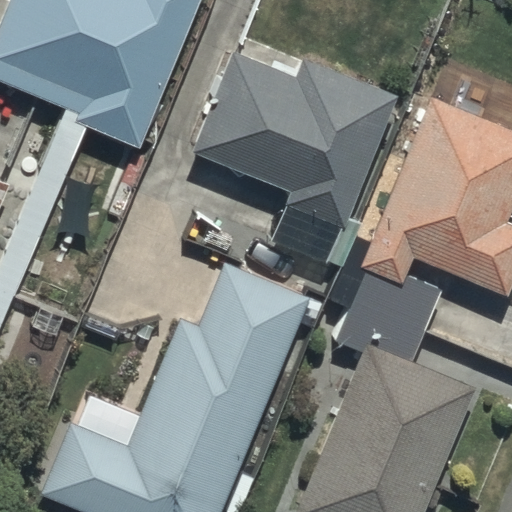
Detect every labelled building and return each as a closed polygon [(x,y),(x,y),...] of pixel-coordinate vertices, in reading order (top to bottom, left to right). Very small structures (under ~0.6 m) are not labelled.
[(68,105),(131,131),(185,0),(0,0),(0,66),(72,95),(68,105)] [(277,187),(336,210),(389,77),(294,40),(287,58),(223,33),(183,134),(282,173),(277,187)] [(405,240),(499,278),(511,245),(511,211),(497,205),(511,167),(511,116),(421,80),(352,250),(394,268),(405,240)] [(111,511),(209,511),(303,283),(217,248),(192,311),(174,303),(121,432),(64,409),(34,481),(111,511)] [(289,500),(318,511),(410,511),(468,371),(359,327),(289,500)]
